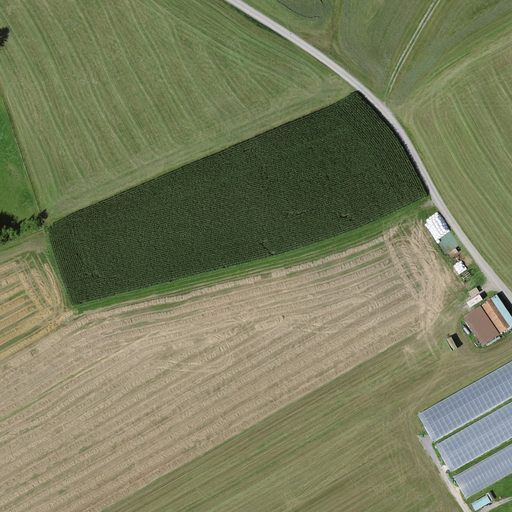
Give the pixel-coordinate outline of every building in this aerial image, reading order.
[(511,318),(498,297),(464,320),(482,347),(511,327),(511,318)] [(448,470),(511,437),(511,402),(434,442),(448,470)] [(490,455),(511,442),(511,438),(489,451),(490,455)] [(463,494),(511,470),(511,442),(452,472),(463,494)] [(488,497),(474,506),(477,511),(491,502),(488,497)]
